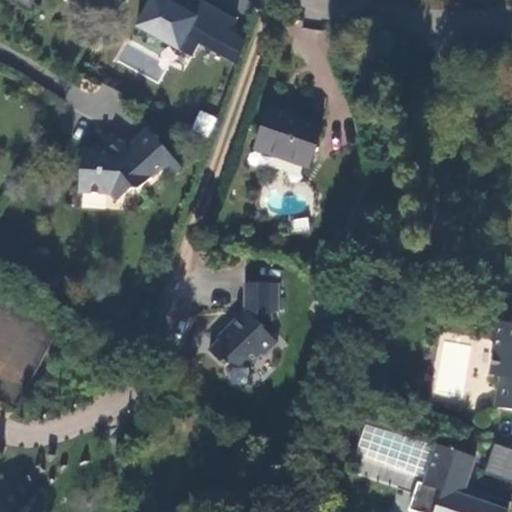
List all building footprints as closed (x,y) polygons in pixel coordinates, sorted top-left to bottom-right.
[(240,24),(194,0),(170,0),(171,1),(169,0),(149,0),(134,28),(190,58),(199,42),(237,64),(250,41),(235,34),(240,24)] [(271,109),(255,151),(310,169),(324,128),(271,109)] [(206,137),(216,120),(201,111),(191,129),(206,137)] [(182,169),(147,127),(122,144),(117,138),(104,147),(75,149),(73,195),(107,196),(113,203),(129,190),(139,193),(167,170),(172,176),(182,169)] [(281,279),(252,283),(256,305),(232,328),(226,337),(214,348),(228,365),(232,361),(237,367),(248,367),(264,355),(267,355),(284,339),(281,335),(278,305),(285,304),(281,279)] [(511,324),(493,321),(490,341),(495,350),(490,377),(499,379),(494,408),(511,411),(511,324)] [(505,511),(509,500),(492,495),(488,505),(470,499),(473,489),(464,486),(474,458),(436,447),(422,486),(416,484),(407,511),(505,511)] [(492,495),(473,489),(470,499),(488,505),(492,495)]
